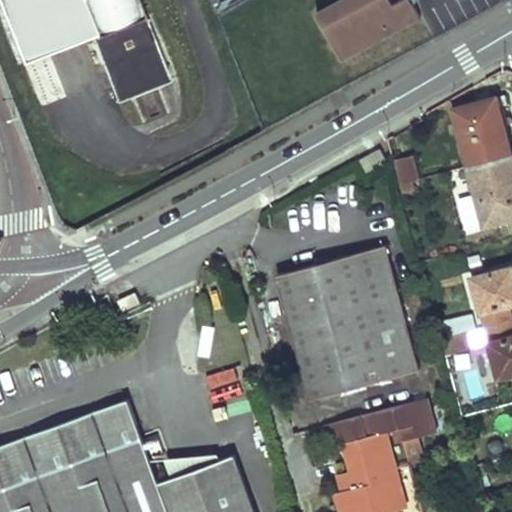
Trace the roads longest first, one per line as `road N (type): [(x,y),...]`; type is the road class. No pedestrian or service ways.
road 1 (tertiary): [(100,260),(511,31)]
road 2 (tertiary): [(0,331),(100,260)]
